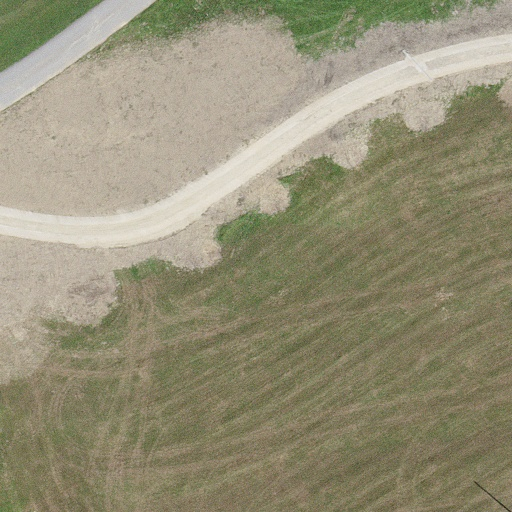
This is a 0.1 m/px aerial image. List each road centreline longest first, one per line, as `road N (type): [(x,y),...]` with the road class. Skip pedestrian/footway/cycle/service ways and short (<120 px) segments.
road 1 (track): [(0,219),(48,231),(144,226),(375,81),(511,45)]
road 2 (track): [(123,0),(0,87)]
